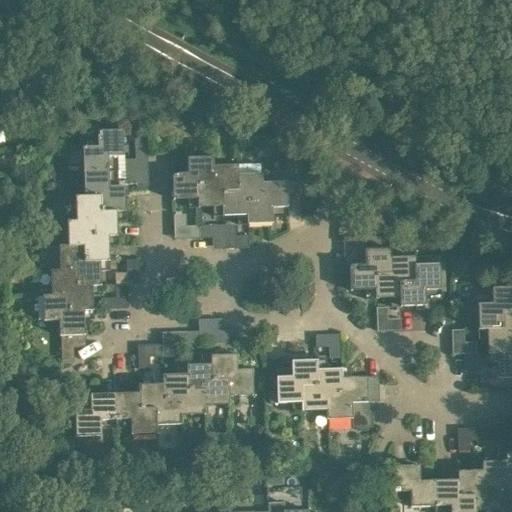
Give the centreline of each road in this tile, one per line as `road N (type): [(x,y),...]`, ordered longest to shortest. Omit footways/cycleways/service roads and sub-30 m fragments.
road 1 (residential): [(75,0),(361,155)]
road 2 (residential): [(361,155),(511,225)]
